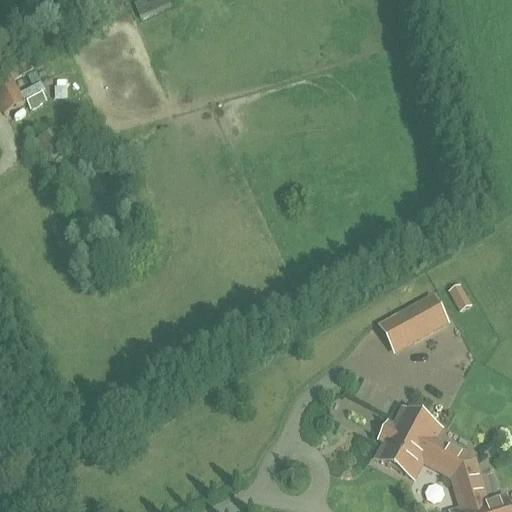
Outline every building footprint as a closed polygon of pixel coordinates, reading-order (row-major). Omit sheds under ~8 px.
[(168,0),(153,0),(136,7),(143,24),(173,11),(168,0)] [(27,104),(11,76),(9,73),(33,63),(29,52),(4,62),(6,67),(0,70),(0,109),(4,117),(27,104)] [(38,111),(54,104),(49,92),(32,99),(38,111)] [(398,319),(412,345),(446,326),(433,301),(398,319)] [(508,511),(505,499),(487,504),(475,463),(434,441),(439,432),(420,422),(403,413),(392,432),(390,431),(385,441),(387,442),(376,462),(414,483),(423,466),(452,481),(461,511),(508,511)]
